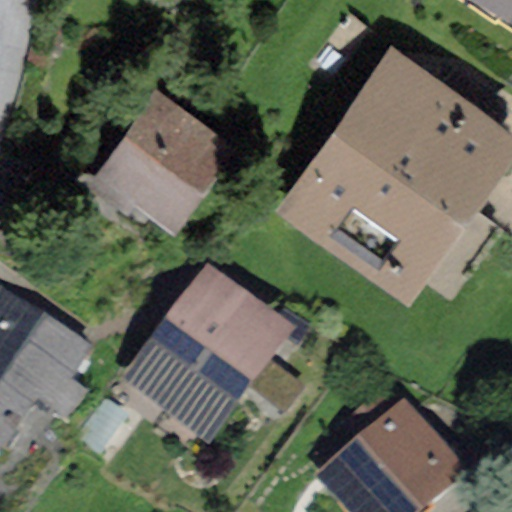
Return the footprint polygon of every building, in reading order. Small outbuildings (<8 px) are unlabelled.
[(511,0),(492,0),(511,12),(511,0)] [(511,143),(511,129),(409,53),(294,208),(404,289),(511,143)] [(236,143),(145,92),(92,189),(183,239),(236,143)] [(276,329),(201,272),(116,383),(192,440),(276,329)] [(78,369),(8,321),(0,332),(0,448),(16,460),(78,369)] [(408,402),(312,485),(336,511),(432,511),(473,476),(408,402)]
